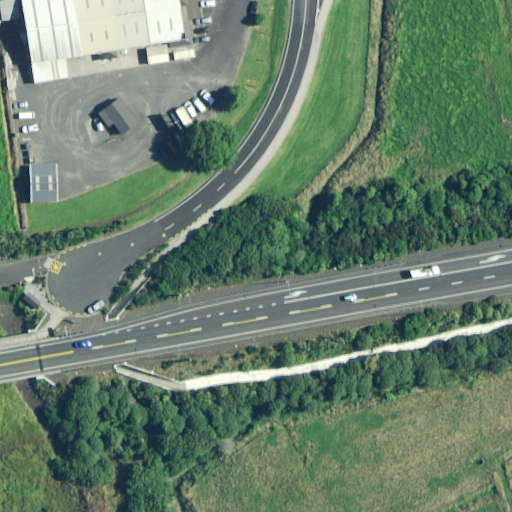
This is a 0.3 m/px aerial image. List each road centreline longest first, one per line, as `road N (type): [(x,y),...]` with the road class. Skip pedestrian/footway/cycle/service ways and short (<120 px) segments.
road 1 (unclassified): [(89,275),(234,173),(279,110),(296,67),(305,0)]
road 2 (primary): [(203,327),(290,295),(511,254)]
road 3 (primary): [(511,275),(203,327)]
road 4 (primary): [(203,327),(39,357)]
